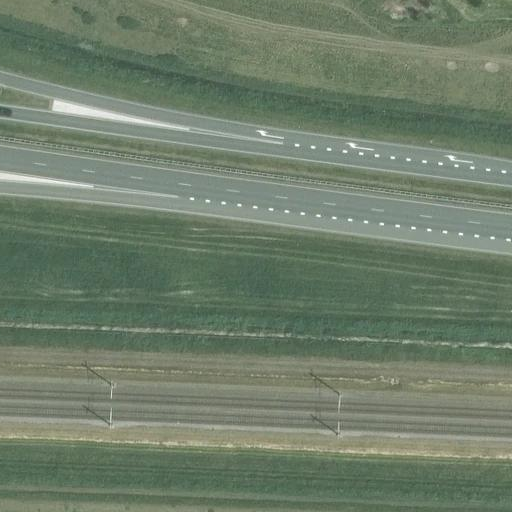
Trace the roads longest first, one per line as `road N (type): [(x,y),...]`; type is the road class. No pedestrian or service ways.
road 1 (track): [(0,356),(511,377)]
road 2 (trunk): [(180,190),(511,233)]
road 3 (trunk): [(282,151),(0,79)]
road 4 (trunk): [(282,151),(0,111)]
road 5 (trunk): [(511,180),(282,151)]
road 6 (trunk): [(0,165),(180,190)]
road 7 (trunk): [(0,185),(180,190)]
